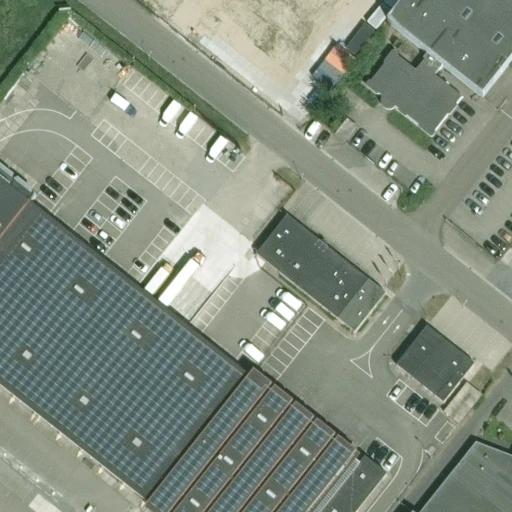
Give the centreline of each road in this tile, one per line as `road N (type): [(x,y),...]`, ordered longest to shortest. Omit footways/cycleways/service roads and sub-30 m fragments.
road 1 (unclassified): [(511,323),(106,0)]
road 2 (unknown): [(204,259),(285,143)]
